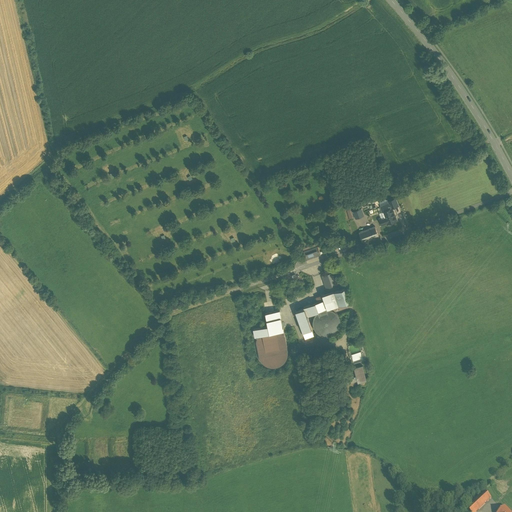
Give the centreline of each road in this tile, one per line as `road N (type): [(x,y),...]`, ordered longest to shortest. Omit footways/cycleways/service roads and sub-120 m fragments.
road 1 (unclassified): [(219,296),(511,192)]
road 2 (track): [(55,511),(58,432),(157,323),(219,296)]
road 3 (tertiary): [(390,0),(443,63),(511,176)]
